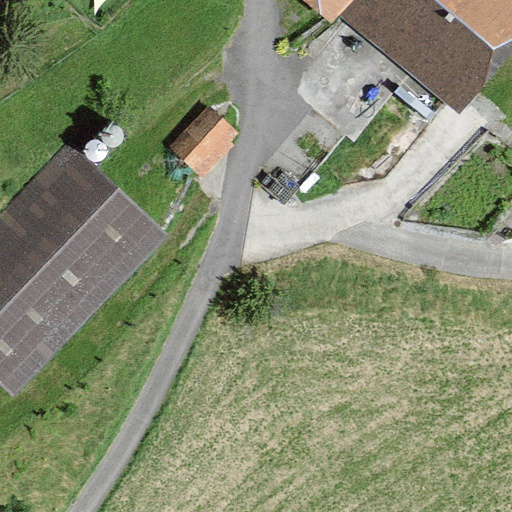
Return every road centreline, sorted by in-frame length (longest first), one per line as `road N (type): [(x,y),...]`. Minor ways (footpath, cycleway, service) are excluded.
road 1 (unclassified): [(258,0),(258,60),(228,228),(130,437),(81,511)]
road 2 (track): [(244,162),(69,366),(0,422)]
